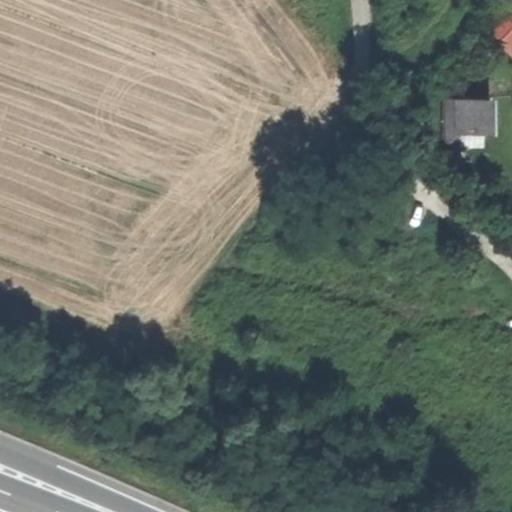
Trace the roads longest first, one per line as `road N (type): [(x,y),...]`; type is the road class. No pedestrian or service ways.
road 1 (track): [(0,306),(230,398),(446,511)]
road 2 (unclassified): [(354,0),(368,80),(386,125),(511,257)]
road 3 (trunk): [(137,511),(0,451)]
